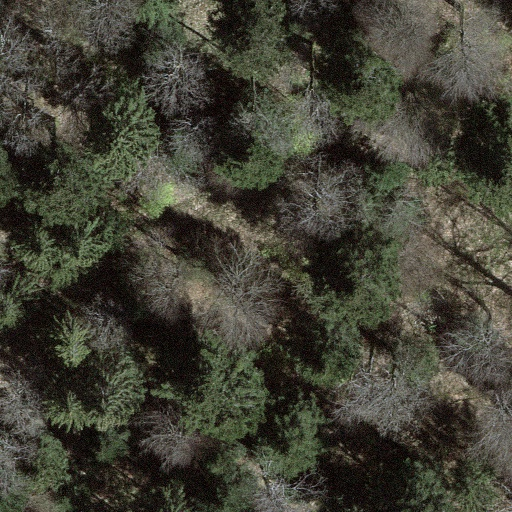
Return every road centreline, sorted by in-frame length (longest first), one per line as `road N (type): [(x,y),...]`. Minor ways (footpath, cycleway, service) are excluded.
road 1 (track): [(0,326),(99,256),(394,85),(511,37)]
road 2 (track): [(0,388),(236,385),(511,410)]
